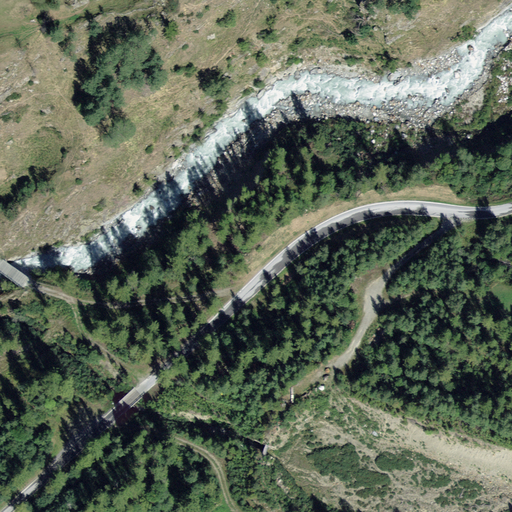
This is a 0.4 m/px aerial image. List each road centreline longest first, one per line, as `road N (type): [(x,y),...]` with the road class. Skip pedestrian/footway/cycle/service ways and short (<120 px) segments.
road 1 (unclassified): [(11,511),(322,231),(373,211),(511,210)]
road 2 (track): [(469,212),(375,284),(372,304),(320,384),(381,439)]
road 3 (track): [(0,263),(56,309),(106,334),(189,319),(255,288)]
road 4 (track): [(109,424),(206,453),(239,511)]
